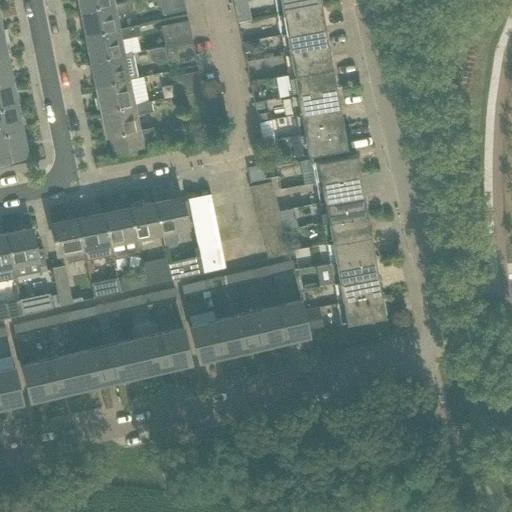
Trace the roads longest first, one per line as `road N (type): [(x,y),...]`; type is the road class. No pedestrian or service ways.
road 1 (residential): [(0,445),(416,361)]
road 2 (residential): [(416,361),(434,342),(436,307),(362,0)]
road 3 (residential): [(66,183),(35,0)]
road 4 (residential): [(66,183),(248,148)]
